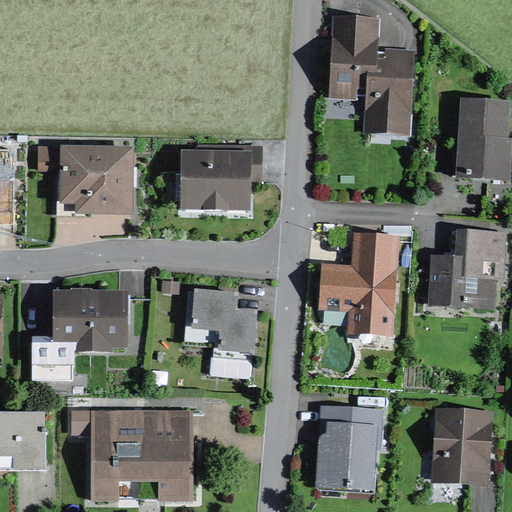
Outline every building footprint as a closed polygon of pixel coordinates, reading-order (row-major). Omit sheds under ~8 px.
[(366,103),(364,134),(411,139),(416,51),(379,50),(380,20),(333,18),(330,101),(366,103)] [(460,101),(456,181),(510,184),(511,160),(511,141),(509,141),(510,103),(460,101)] [(181,153),(181,212),(251,213),(252,184),(262,185),(263,148),(198,147),(198,153),(181,153)] [(0,183),(15,184),(16,149),(0,148),(0,183)] [(57,204),(57,219),(93,220),(93,216),(134,216),(134,149),(38,148),(37,173),(59,173),(59,204),(57,204)] [(431,257),(428,307),(496,312),(497,282),(505,282),(507,234),(457,232),(455,258),(431,257)] [(399,238),(354,235),(352,267),(323,265),(319,312),(349,314),(347,335),(394,339),(399,238)] [(239,295),(194,291),(191,331),(220,334),(219,353),(255,356),(258,313),(239,310),(239,295)] [(32,339),(32,382),(74,381),(75,355),(114,355),(113,351),(128,351),(129,294),(53,293),(53,339),(32,339)] [(381,453),(383,412),(320,408),(315,490),(374,494),(377,452),(381,453)] [(431,485),(490,489),(494,413),(437,409),(431,485)] [(94,413),(93,501),(194,502),(195,414),(94,413)] [(0,415),(0,472),(46,473),(47,416),(0,415)]
